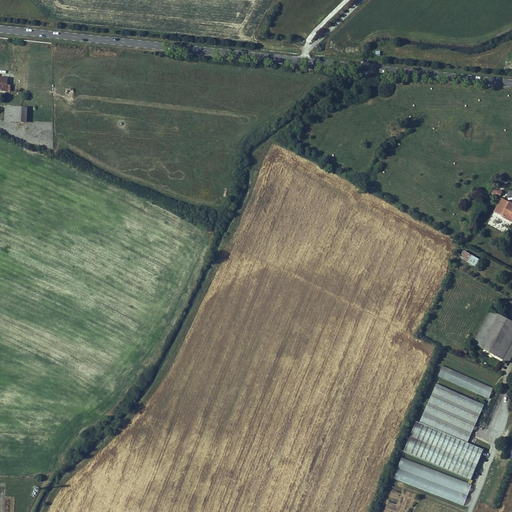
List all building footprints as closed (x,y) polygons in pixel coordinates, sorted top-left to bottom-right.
[(6,119),(23,120),(24,105),(7,104),(6,119)] [(491,193),(499,198),(502,192),(494,188),(491,193)] [(511,198),(507,196),(499,211),(511,217),(511,198)] [(459,258),(474,266),(478,258),(463,250),(459,258)] [(474,341),(485,347),(501,313),(490,307),(474,341)] [(511,317),(501,313),(485,347),(511,359),(511,317)] [(444,363),(439,374),(489,397),(494,386),(444,363)] [(437,382),(422,417),(471,438),(486,403),(437,382)] [(419,419),(406,449),(474,478),(486,448),(469,441),(419,419)] [(402,456),(394,477),(464,505),(473,483),(402,456)]
